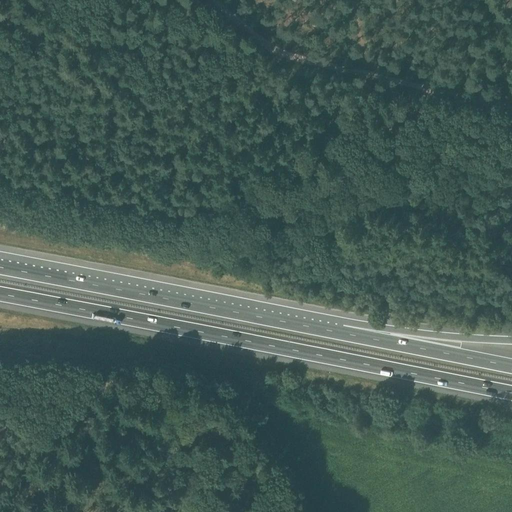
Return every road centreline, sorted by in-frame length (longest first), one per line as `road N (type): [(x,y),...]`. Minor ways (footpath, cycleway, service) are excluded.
road 1 (motorway): [(0,294),(511,393)]
road 2 (track): [(0,182),(150,211),(227,209),(360,127),(364,72)]
road 3 (motorway): [(343,333),(0,267)]
road 4 (track): [(511,108),(296,57),(263,43),(213,0)]
road 5 (motorway): [(511,366),(343,333)]
road 6 (motorway): [(511,341),(343,333)]
